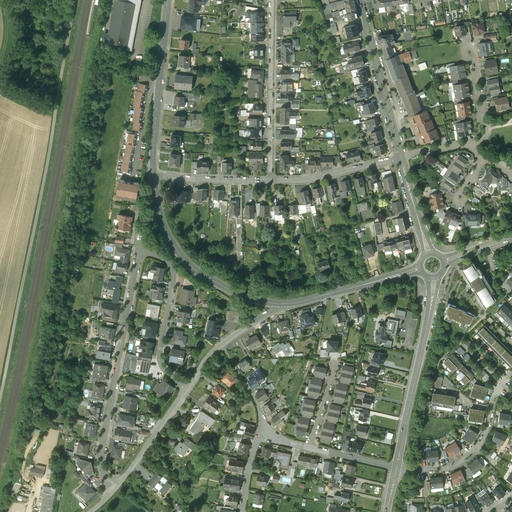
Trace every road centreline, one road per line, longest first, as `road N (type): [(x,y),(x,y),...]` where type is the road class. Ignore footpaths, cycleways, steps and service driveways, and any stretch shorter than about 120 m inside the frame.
road 1 (track): [(0,397),(75,0)]
road 2 (residential): [(139,249),(101,450),(103,471),(116,484)]
road 3 (residential): [(269,179),(271,0)]
road 4 (secondary): [(167,0),(153,173)]
road 5 (residential): [(187,382),(160,354),(172,266),(139,249)]
road 6 (secondary): [(153,173),(162,220),(181,253),(245,296)]
road 7 (residential): [(361,0),(400,157)]
road 8 (secondary): [(395,467),(426,328)]
road 9 (residential): [(400,157),(307,179),(269,179)]
road 10 (residential): [(395,467),(431,470),(461,460),(479,444),(491,408)]
road 11 (unclassified): [(116,484),(187,382)]
